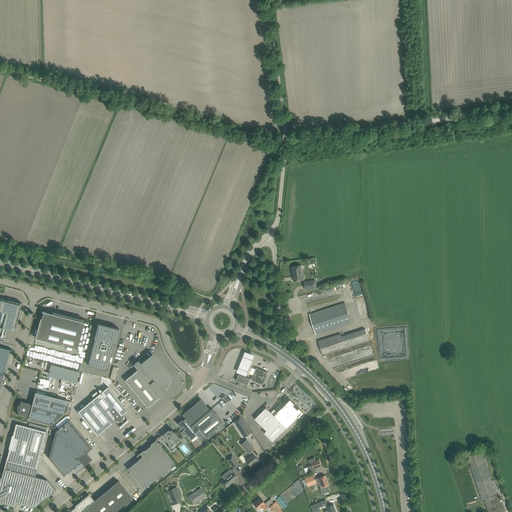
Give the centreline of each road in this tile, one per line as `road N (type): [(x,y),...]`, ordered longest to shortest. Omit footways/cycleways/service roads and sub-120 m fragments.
road 1 (track): [(0,68),(285,140)]
road 2 (unclassified): [(264,238),(278,215),(285,140),(267,0)]
road 3 (track): [(285,140),(511,109)]
road 4 (secondary): [(384,511),(348,419),(270,344)]
road 5 (unclassified): [(46,511),(202,376)]
road 6 (residential): [(202,376),(180,366),(156,322),(35,292)]
road 7 (secondary): [(170,307),(1,263)]
road 8 (unknown): [(144,432),(104,382),(73,409),(110,460)]
road 9 (residential): [(220,511),(318,424)]
road 10 (unclassified): [(5,409),(35,292)]
